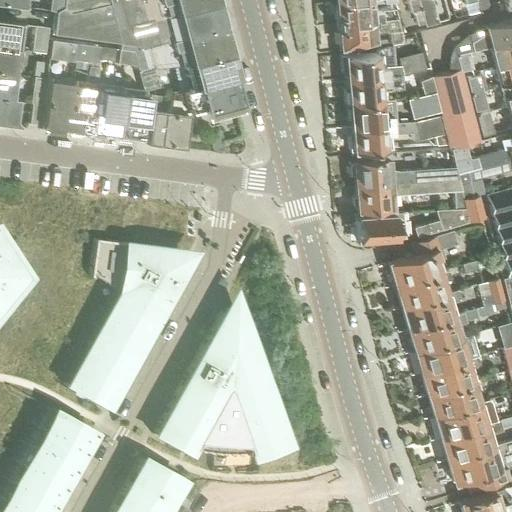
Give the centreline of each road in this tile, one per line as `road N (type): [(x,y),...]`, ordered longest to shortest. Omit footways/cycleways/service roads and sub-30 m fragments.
road 1 (residential): [(77,511),(208,272),(225,179)]
road 2 (tertiary): [(388,511),(293,177)]
road 3 (residential): [(225,179),(0,147)]
road 4 (tertiary): [(293,177),(246,0)]
